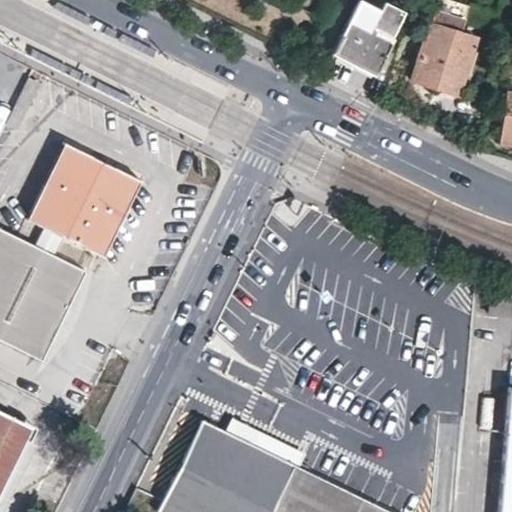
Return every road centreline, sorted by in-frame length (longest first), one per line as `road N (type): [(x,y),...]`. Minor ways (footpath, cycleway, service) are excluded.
road 1 (tertiary): [(95,511),(290,95)]
road 2 (primary): [(511,198),(290,95)]
road 3 (primary): [(290,95),(95,0)]
